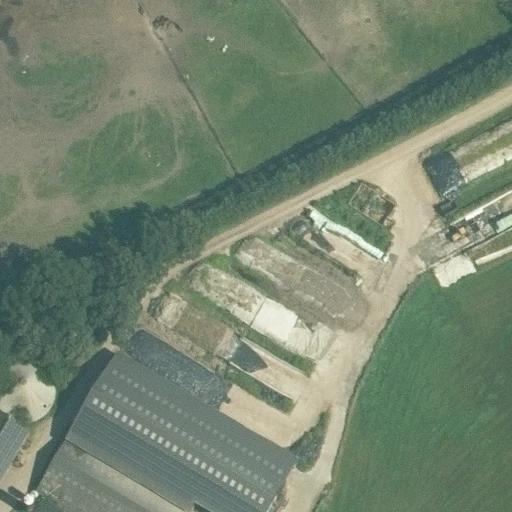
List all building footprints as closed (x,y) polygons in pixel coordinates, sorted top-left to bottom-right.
[(311,203),(295,229),(311,238),(326,211),(311,203)] [(248,338),(236,363),(247,368),(259,343),(248,338)] [(53,511),(190,511),(195,505),(207,511),(267,511),(293,468),(114,362),(33,500),(53,511)] [(37,367),(36,366),(35,366),(34,365),(33,365),(32,365),(31,364),(30,364),(29,364),(28,363),(27,363),(26,363),(25,363),(24,363),(23,363),(22,363),(21,363),(20,363),(19,363),(18,363),(17,363),(16,363),(15,363),(14,363),(13,364),(12,364),(11,364),(10,365),(9,365),(8,365),(7,366),(6,367),(5,367),(4,368),(3,368),(2,369),(2,370),(1,370),(0,371),(0,414),(1,415),(1,416),(2,417),(3,417),(4,418),(5,419),(6,419),(7,420),(8,420),(9,421),(10,421),(11,421),(12,422),(13,422),(14,423),(15,423),(16,423),(17,423),(18,423),(19,423),(20,423),(21,423),(22,423),(23,423),(24,423),(25,423),(26,423),(27,423),(28,423),(29,422),(30,422),(31,422),(32,421),(33,421),(34,420),(35,420),(36,419),(37,419),(38,418),(39,418),(39,417),(40,417),(41,416),(42,415),(43,414),(44,413),(45,412),(46,411),(46,410),(47,409),(48,408),(48,407),(49,406),(49,405),(49,404),(50,403),(50,402),(50,401),(51,400),(51,399),(51,398),(51,397),(51,396),(51,395),(51,394),(51,393),(51,392),(51,391),(51,390),(51,389),(51,388),(51,387),(51,386),(50,385),(50,384),(50,383),(50,382),(49,381),(49,380),(48,380),(48,379),(47,378),(47,377),(46,376),(46,375),(45,375),(45,374),(44,373),(43,372),(42,371),(41,370),(40,369),(39,368),(38,368),(37,367)] [(0,418),(0,483),(29,436),(0,418)]
